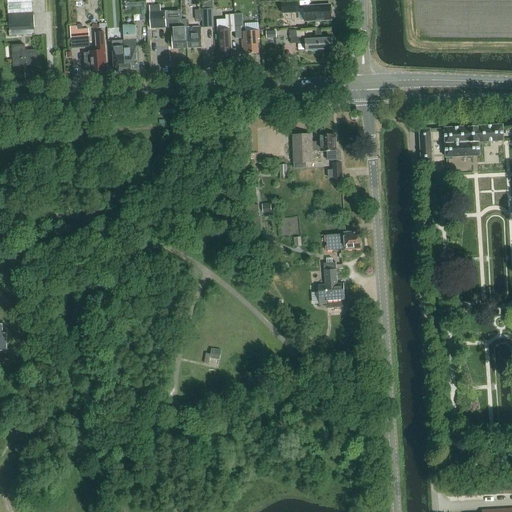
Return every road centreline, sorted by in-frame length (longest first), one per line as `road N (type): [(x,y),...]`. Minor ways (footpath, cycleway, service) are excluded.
road 1 (unclassified): [(435,511),(411,81)]
road 2 (tertiary): [(397,511),(365,84)]
road 3 (secondary): [(0,104),(365,84)]
